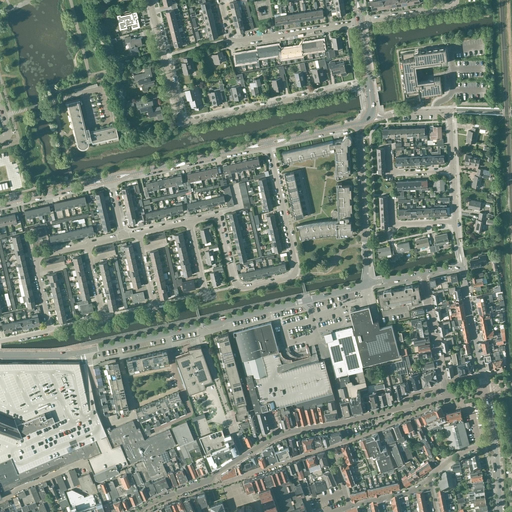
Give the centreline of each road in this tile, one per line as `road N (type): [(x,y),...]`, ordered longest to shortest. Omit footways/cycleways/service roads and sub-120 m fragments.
road 1 (unclassified): [(0,354),(76,353),(306,299)]
road 2 (residential): [(179,120),(369,83)]
road 3 (residential): [(367,285),(358,122)]
road 4 (residential): [(342,423),(279,435),(209,480)]
road 5 (tertiary): [(109,178),(250,147)]
road 6 (residential): [(453,169),(450,111),(370,115)]
road 7 (residential): [(291,277),(296,265),(267,145)]
road 8 (residential): [(229,41),(360,21)]
road 9 (residential): [(342,423),(306,299)]
road 10 (residential): [(291,277),(238,285),(221,212)]
road 11 (residential): [(209,480),(221,483),(328,446)]
road 12 (residential): [(33,256),(49,327),(0,341)]
road 13 (residential): [(179,120),(149,0)]
